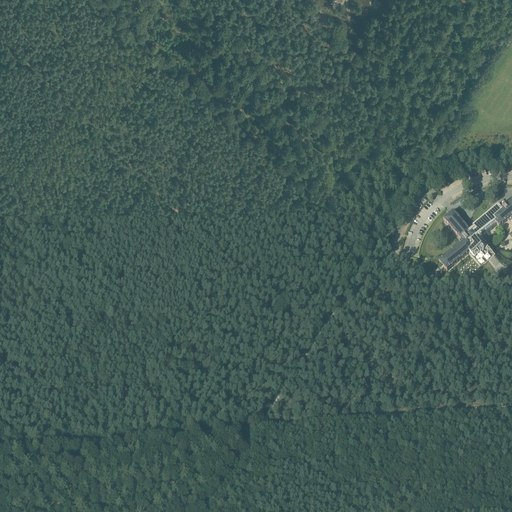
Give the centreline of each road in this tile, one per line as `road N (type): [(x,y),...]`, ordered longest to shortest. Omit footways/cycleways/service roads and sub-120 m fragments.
road 1 (track): [(511,406),(0,448)]
road 2 (track): [(511,37),(257,428)]
